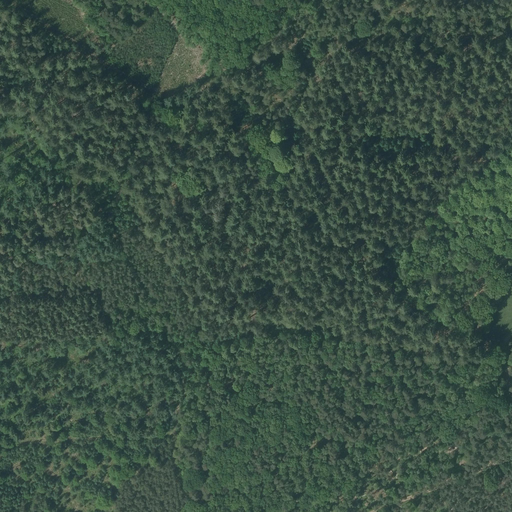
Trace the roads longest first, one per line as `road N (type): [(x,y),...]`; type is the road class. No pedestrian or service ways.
road 1 (track): [(511,136),(306,313),(249,326),(202,362),(185,384),(171,437)]
road 2 (track): [(0,221),(40,191),(159,145),(272,67),(299,40),(319,0)]
road 3 (track): [(171,437),(0,445)]
road 4 (track): [(376,511),(511,458)]
road 5 (track): [(0,64),(78,179)]
